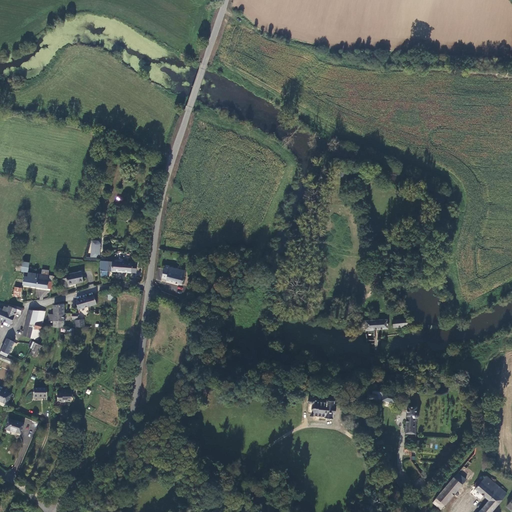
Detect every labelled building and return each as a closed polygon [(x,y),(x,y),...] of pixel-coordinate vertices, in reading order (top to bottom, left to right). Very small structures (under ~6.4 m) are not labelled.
[(84,257),(84,260),(99,261),(100,241),(91,241),(90,257),(84,257)] [(139,273),(140,264),(101,261),(101,270),(139,273)] [(166,279),(166,280),(182,284),(185,271),(169,267),(170,266),(165,265),(165,268),(164,268),(162,278),(166,279)] [(81,271),(61,276),(62,282),(67,280),(68,285),(83,281),(81,271)] [(23,285),(51,289),(54,276),(48,275),(42,274),(27,272),(25,272),(23,285)] [(21,297),(22,287),(15,286),(13,295),(21,297)] [(97,304),(94,295),(84,298),(87,307),(97,304)] [(78,309),(87,307),(84,298),(75,300),(78,309)] [(63,313),(64,304),(54,305),(53,313),(63,313)] [(20,315),(22,308),(15,305),(14,308),(9,306),(7,308),(4,307),(2,311),(0,309),(0,319),(10,324),(15,313),(20,315)] [(33,327),(40,330),(42,322),(45,311),(38,311),(29,310),(23,335),(30,338),(33,327)] [(404,318),(394,318),(395,326),(409,325),(408,317),(404,318)] [(83,318),(78,319),(74,319),(75,326),(84,325),(83,318)] [(389,318),(366,319),(366,327),(376,327),(376,328),(390,327),(389,318)] [(30,338),(31,341),(34,342),(38,342),(40,330),(33,327),(30,338)] [(7,338),(1,351),(8,355),(14,342),(7,338)] [(41,345),(34,342),(32,348),(29,354),(36,357),(41,345)] [(7,357),(0,353),(0,359),(11,364),(13,360),(7,357)] [(366,359),(367,370),(377,369),(375,358),(366,359)] [(47,388),(33,387),(32,396),(41,396),(42,397),(47,397),(47,388)] [(0,389),(0,401),(7,404),(11,394),(0,389)] [(71,401),(71,391),(63,391),(63,392),(57,393),(57,401),(58,402),(62,402),(63,401),(71,401)] [(333,418),(334,412),(335,412),(336,405),(334,405),(335,400),(327,399),(326,401),(317,400),(316,397),(309,396),(308,399),(309,403),(312,403),(311,413),(310,413),(309,413),(309,414),(309,415),(309,417),(311,417),(312,417),(313,415),(325,416),(325,417),(327,418),(327,419),(328,420),(330,420),(331,419),(331,418),(333,418)] [(405,433),(415,434),(416,418),(418,417),(420,415),(420,414),(419,412),(417,411),(418,406),(407,405),(405,433)] [(8,418),(5,428),(21,433),(24,423),(8,418)] [(496,451),(488,450),(487,458),(495,460),(496,451)] [(388,464),(383,469),(391,479),(396,475),(400,473),(390,460),(387,462),(388,464)] [(441,510),(466,480),(458,473),(433,502),(441,510)] [(404,485),(396,475),(391,479),(398,489),(404,485)] [(490,511),(507,493),(486,476),(481,480),(479,479),(473,485),(476,487),(475,488),(489,500),(478,511),(490,511)]
